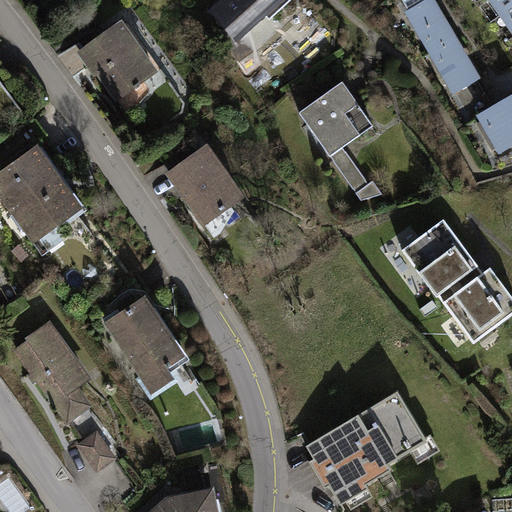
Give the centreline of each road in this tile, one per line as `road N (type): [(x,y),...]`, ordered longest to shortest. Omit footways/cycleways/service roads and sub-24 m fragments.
road 1 (residential): [(0,10),(210,308),(253,398),(267,486)]
road 2 (residential): [(73,511),(0,407)]
